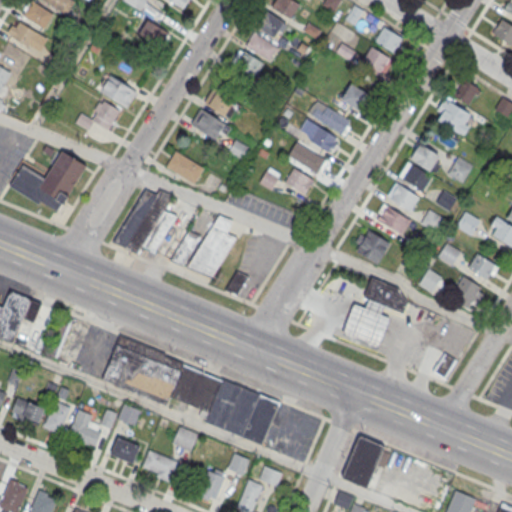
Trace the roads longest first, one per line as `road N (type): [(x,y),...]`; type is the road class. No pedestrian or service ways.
road 1 (secondary): [(511,457),(0,242)]
road 2 (residential): [(467,0),(253,348)]
road 3 (residential): [(228,0),(63,269)]
road 4 (residential): [(171,511),(0,443)]
road 5 (residential): [(511,78),(384,0)]
road 6 (residential): [(511,307),(438,427)]
road 7 (residential): [(354,394),(302,511)]
